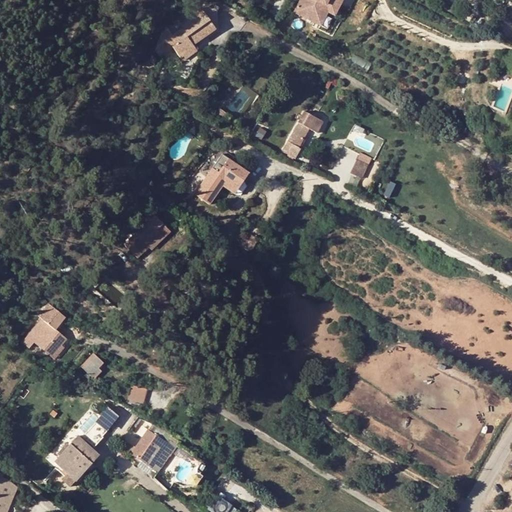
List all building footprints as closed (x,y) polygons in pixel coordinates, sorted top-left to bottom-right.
[(299,0),(295,14),(327,25),(331,13),(342,16),(347,0),(299,0)] [(182,34),(202,45),(220,31),(209,15),(182,34)] [(203,52),(199,47),(202,45),(182,34),(173,41),(188,63),(203,52)] [(225,112),(217,106),(212,113),(220,119),(225,112)] [(296,113),(277,147),(293,156),(298,147),(296,146),(310,121),(296,113)] [(367,162),(356,157),(349,171),(361,176),(367,162)] [(222,176),(217,172),(198,196),(215,208),(228,191),(238,198),(248,186),(254,178),(233,162),(222,176)] [(250,191),(248,186),(238,198),(244,199),(250,191)] [(142,212),(145,215),(124,234),(142,244),(146,240),(149,243),(167,227),(148,206),(142,212)] [(142,244),(124,234),(120,238),(134,251),(142,244)] [(50,343),(60,329),(65,323),(56,316),(65,304),(47,293),(19,330),(25,335),(29,330),(50,343)] [(65,333),(60,329),(50,343),(54,347),(65,333)] [(97,352),(84,364),(95,376),(108,363),(97,352)] [(130,399),(145,403),(149,388),(134,383),(130,399)] [(70,450),(99,415),(96,412),(65,446),(70,450)] [(72,452),(86,436),(91,441),(107,423),(99,415),(70,450),(72,452)] [(164,470),(178,442),(147,427),(134,455),(164,470)] [(57,466),(60,463),(62,464),(74,475),(87,461),(82,458),(88,450),(85,448),(91,441),(86,436),(72,452),(70,450),(65,446),(52,461),(57,466)] [(220,495),(211,508),(217,511),(235,511),(239,507),(220,495)]
